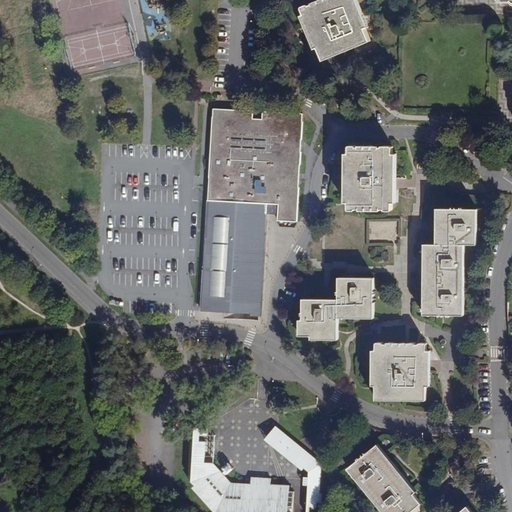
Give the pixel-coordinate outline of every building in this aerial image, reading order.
[(154,4),(148,5),(147,0),(141,0),(147,35),(159,33),(154,4)] [(373,36),(368,26),(357,0),(323,0),(306,7),(309,15),(323,46),(328,56),(373,36)] [(357,0),(368,26),(372,24),(361,0),(357,0)] [(309,15),(307,16),(320,47),(323,46),(309,15)] [(328,56),(329,60),(375,40),(373,36),(328,56)] [(280,221),(300,222),(306,114),(266,112),(265,119),(255,119),(256,111),(215,109),(209,217),(204,311),(256,313),(264,314),(268,214),(269,204),(280,204),(280,214),(280,221)] [(355,211),(396,212),(397,147),(356,146),(355,211)] [(280,214),(280,204),(269,204),(268,214),(280,214)] [(429,303),(463,304),(464,247),(468,248),(476,248),(477,213),(444,212),(443,247),(439,247),(430,247),(429,303)] [(342,313),(377,315),(378,281),(343,281),(343,299),(343,303),(307,302),(307,319),(307,335),(315,335),(342,336),(342,317),(342,313)] [(428,394),(428,384),(429,349),(429,342),(382,341),(382,348),(381,383),(381,393),(428,394)] [(295,462),(304,451),(276,427),(266,438),(278,447),(282,443),(289,449),(285,454),(295,462)] [(222,468),(214,459),(208,459),(208,439),(202,439),(197,439),(195,478),(221,508),(244,510),(243,511),(295,511),(296,488),(291,488),(291,482),(273,481),(273,476),(254,476),(254,481),(234,480),(226,472),(229,470),(225,466),(222,468)] [(282,443),(278,447),(285,454),(289,449),(282,443)] [(413,494),(416,492),(378,445),(375,448),(382,456),(406,486),(413,494)] [(375,448),(350,468),(386,511),(405,511),(407,511),(419,501),(413,494),(406,486),(382,456),(375,448)] [(312,458),(304,451),(295,462),(302,468),(312,458)] [(312,458),(302,468),(311,476),(309,508),(312,508),(318,508),(318,505),(323,505),(324,495),(319,495),(321,465),(312,458)] [(225,466),(229,470),(229,471),(235,465),(229,459),(224,465),(225,466)] [(381,511),(386,511),(350,468),(347,470),(381,511)] [(243,511),(244,510),(221,508),(195,478),(195,483),(219,511),(231,511),(243,511)] [(411,511),(421,504),(419,501),(407,511),(408,511),(411,511)]
